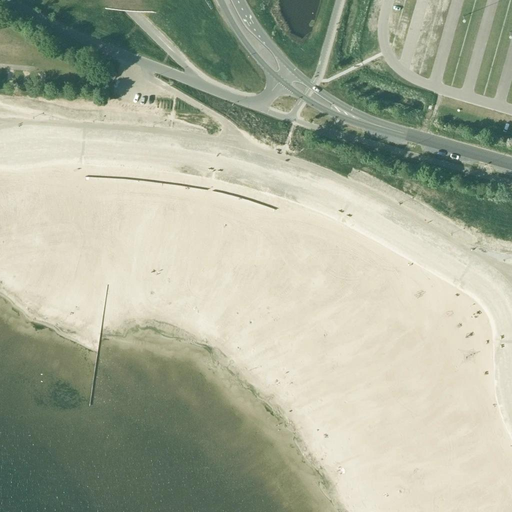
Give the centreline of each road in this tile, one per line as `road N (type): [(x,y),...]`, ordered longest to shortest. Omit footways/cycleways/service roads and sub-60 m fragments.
road 1 (unclassified): [(149,65),(3,0)]
road 2 (tertiary): [(511,164),(381,127)]
